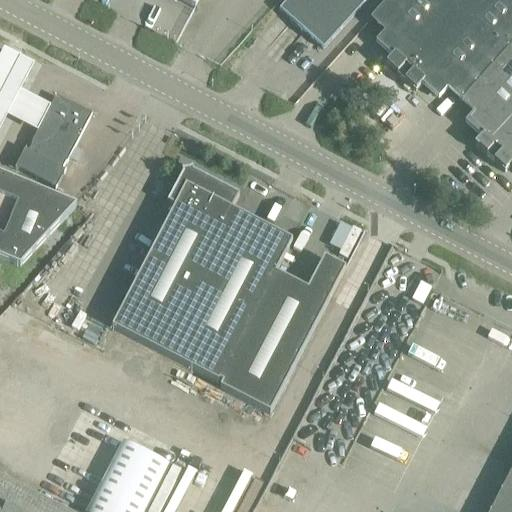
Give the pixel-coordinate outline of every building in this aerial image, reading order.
[(199,0),(177,0),(195,9),(199,0)] [(288,0),(279,11),(323,50),(368,0),(288,0)] [(386,66),(401,80),(473,0),(389,0),(370,22),(386,37),(379,44),(394,57),(386,66)] [(445,90),(460,103),(511,45),(511,0),(473,0),(401,80),(416,93),(423,84),(438,97),(445,90)] [(483,138),(475,147),(490,160),(511,135),(511,45),(460,103),(475,117),(468,125),(483,138)] [(35,138),(49,113),(21,98),(36,72),(8,56),(0,70),(0,137),(8,124),(35,138)] [(56,98),(50,109),(49,113),(35,138),(31,146),(32,146),(28,154),(25,152),(26,151),(25,150),(15,171),(16,170),(55,191),(55,192),(66,172),(65,171),(65,173),(62,171),(66,164),(67,164),(91,116),(56,98)] [(511,135),(490,160),(504,173),(511,164),(511,135)] [(219,384),(275,275),(292,243),(231,212),(239,197),(193,173),(192,170),(181,173),(182,176),(167,205),(174,209),(112,330),(218,385),(219,384)] [(0,261),(19,269),(76,207),(0,175),(0,261)] [(329,247),(350,256),(361,231),(341,222),(329,247)] [(307,292),(275,275),(219,384),(223,386),(220,391),(269,416),(345,271),(324,260),(307,292)] [(87,511),(144,511),(168,467),(123,444),(87,511)] [(511,511),(511,471),(490,511),(511,511)] [(61,511),(0,480),(0,511),(61,511)]
